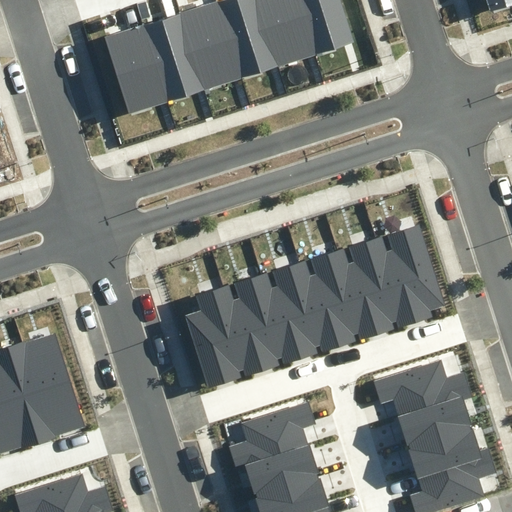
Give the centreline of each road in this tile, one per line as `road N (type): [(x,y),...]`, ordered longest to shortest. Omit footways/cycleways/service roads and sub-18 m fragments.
road 1 (residential): [(451,127),(94,239)]
road 2 (residential): [(84,205),(439,90)]
road 3 (residential): [(25,19),(84,205)]
road 4 (residential): [(94,239),(151,424)]
road 5 (residential): [(330,366),(511,307)]
road 6 (residential): [(451,127),(511,307)]
road 7 (residential): [(151,424),(330,366)]
road 8 (residential): [(0,473),(151,424)]
road 9 (residential): [(330,366),(380,511)]
